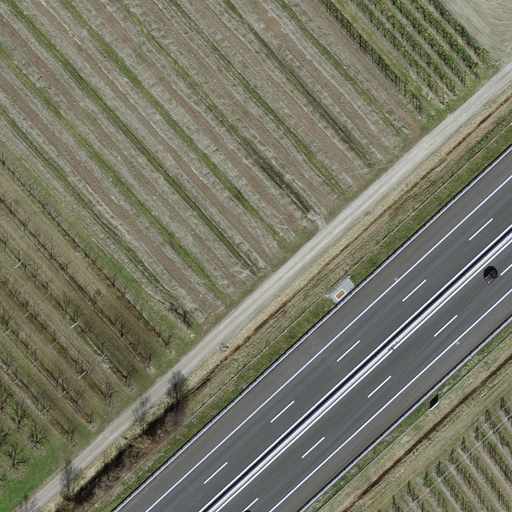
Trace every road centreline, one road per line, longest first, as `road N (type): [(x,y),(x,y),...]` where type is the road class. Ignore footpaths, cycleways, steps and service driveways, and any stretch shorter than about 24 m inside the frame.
road 1 (track): [(511,69),(27,511)]
road 2 (motorway): [(511,199),(172,511)]
road 3 (motorway): [(243,511),(511,264)]
